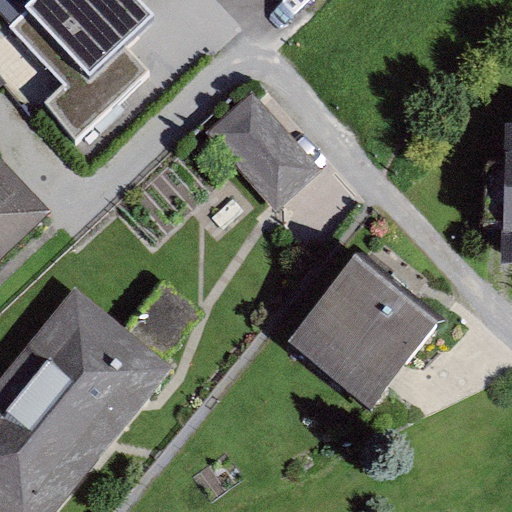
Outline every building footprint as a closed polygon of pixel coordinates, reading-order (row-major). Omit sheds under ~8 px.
[(46,0),(16,28),(72,87),(52,106),(87,143),(159,75),(135,50),(164,24),(141,0),(46,0)] [(0,90),(12,81),(0,66),(0,90)] [(345,179),(267,94),(193,163),(271,248),(345,179)] [(0,323),(77,254),(0,167),(0,323)] [(465,341),(380,273),(311,358),(396,427),(465,341)] [(142,348),(95,306),(0,412),(0,511),(92,511),(182,412),(159,391),(212,332),(181,304),(142,348)]
